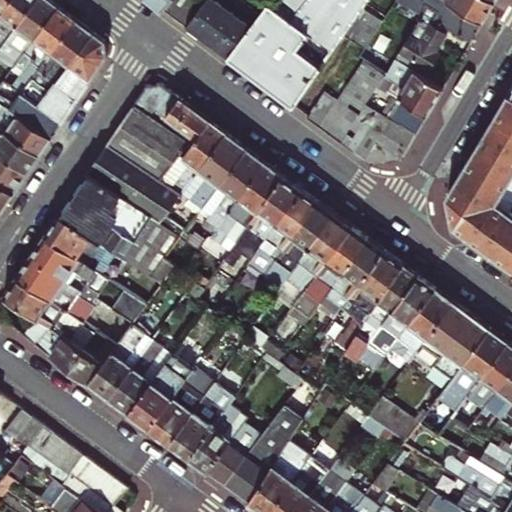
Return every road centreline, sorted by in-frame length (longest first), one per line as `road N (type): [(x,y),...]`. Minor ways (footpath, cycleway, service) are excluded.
road 1 (residential): [(149,37),(397,217)]
road 2 (residential): [(0,254),(149,37)]
road 3 (residential): [(511,25),(397,217)]
road 4 (residential): [(0,356),(177,490)]
road 5 (residential): [(397,217),(511,303)]
